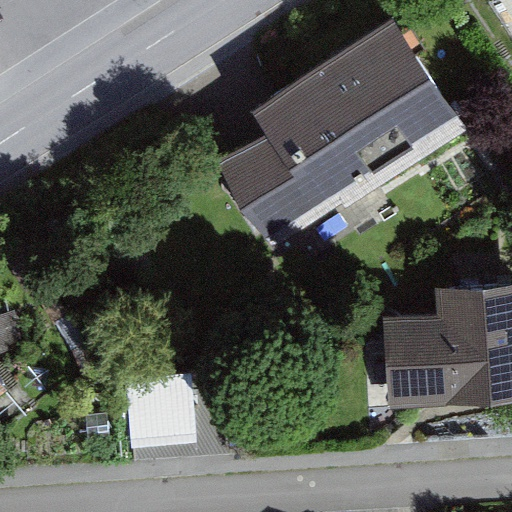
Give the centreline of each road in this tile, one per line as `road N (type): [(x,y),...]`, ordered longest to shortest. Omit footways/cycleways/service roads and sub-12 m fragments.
road 1 (residential): [(0,509),(511,477)]
road 2 (secondary): [(229,0),(0,146)]
